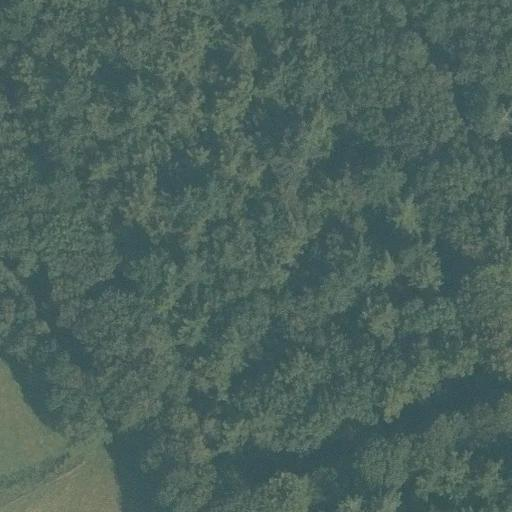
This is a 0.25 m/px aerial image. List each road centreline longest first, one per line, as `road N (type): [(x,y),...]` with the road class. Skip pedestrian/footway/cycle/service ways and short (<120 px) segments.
road 1 (track): [(190,511),(171,449),(0,195)]
road 2 (track): [(329,511),(511,444)]
